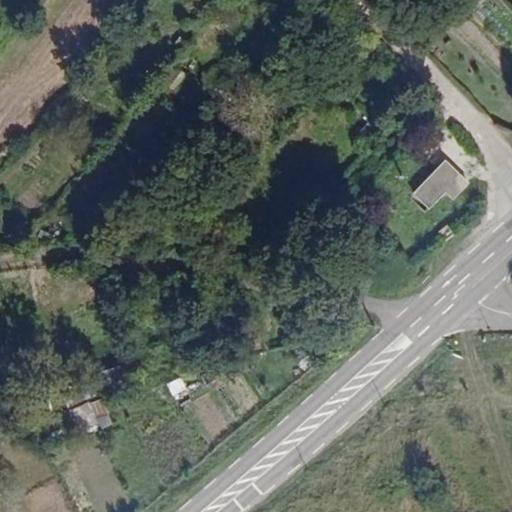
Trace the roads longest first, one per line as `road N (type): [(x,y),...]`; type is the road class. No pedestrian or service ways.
road 1 (track): [(419,321),(168,266),(0,267)]
road 2 (secondary): [(462,288),(202,511)]
road 3 (track): [(511,160),(358,0)]
